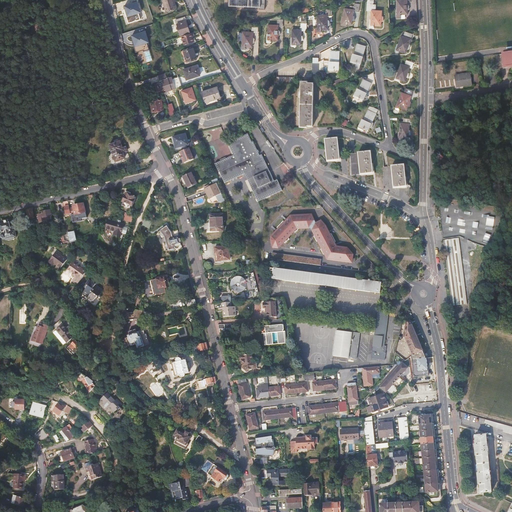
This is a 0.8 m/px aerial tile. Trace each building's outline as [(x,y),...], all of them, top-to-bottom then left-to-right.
[(172,0),(161,0),(165,13),(176,9),(174,2),(173,2),(172,0)] [(228,0),(228,5),(237,6),(237,7),(243,7),(243,6),(258,7),(258,10),(264,10),(264,0),(228,0)] [(397,15),(407,14),(407,11),(409,10),(409,9),(406,9),(406,0),(412,0),(411,0),(404,0),(397,0),(398,9),(396,9),(397,15)] [(373,3),(367,3),(367,11),(372,11),(371,20),(370,20),(370,25),(381,26),(381,22),(383,21),(380,20),(381,12),(372,11),(373,3)] [(355,20),(353,19),(354,12),(359,12),(360,5),(355,4),(353,11),(345,10),(344,18),(343,18),(342,22),(347,23),(347,24),(351,25),(352,21),(355,21),(355,20)] [(328,24),(328,17),(332,17),(332,9),(327,10),(327,16),(317,16),(318,25),(317,25),(317,30),(328,30),(328,27),(330,25),(330,24),(328,24)] [(180,34),(181,35),(190,33),(185,17),(176,20),(180,34)] [(278,34),(278,27),(283,27),(284,21),(278,20),(278,26),(269,26),(269,35),(268,34),(268,40),(279,40),(279,37),(281,36),(281,35),(278,34)] [(302,24),(302,31),(293,30),(293,39),(292,39),(292,44),(293,44),(293,45),(301,45),(301,42),(304,41),(304,39),(301,39),(302,32),(307,32),(307,24),(302,24)] [(253,26),(253,32),(244,32),(243,41),(242,41),(242,47),(253,47),(253,44),(255,43),(255,42),(252,42),(252,34),(258,34),(259,27),(253,26)] [(145,31),(132,36),(136,46),(149,42),(145,31)] [(396,50),(400,51),(400,52),(406,54),(407,51),(409,50),(410,49),(408,48),(407,48),(410,40),(411,40),(412,35),(405,32),(403,37),(401,37),(398,45),(397,45),(396,50)] [(190,34),(181,36),(182,40),(178,41),(179,45),(183,43),(183,45),(194,42),(191,33),(190,34)] [(180,34),(159,40),(160,43),(167,41),(181,36),(181,35),(180,34)] [(357,45),(354,56),(353,56),(352,61),(357,63),(361,65),(362,62),(364,63),(364,60),(362,60),(366,48),(357,45)] [(193,47),(183,50),(187,62),(197,59),(193,47)] [(331,52),(330,63),(329,63),(329,69),(334,69),(334,70),(339,70),(339,66),(341,66),(342,65),(339,65),(339,52),(331,52)] [(511,54),(502,55),(503,64),(505,64),(506,66),(511,66),(511,63),(511,62),(511,54)] [(396,77),(401,79),(400,80),(404,81),(406,78),(408,79),(409,77),(407,76),(410,68),(412,69),(414,64),(407,61),(405,66),(401,65),(398,74),(397,73),(396,77)] [(181,71),(184,81),(198,76),(194,67),(181,71)] [(167,78),(165,73),(158,76),(160,81),(159,81),(161,89),(164,88),(166,92),(176,89),(175,89),(172,79),(172,77),(167,78)] [(455,88),(459,88),(459,85),(462,85),(462,87),(471,86),(470,74),(454,76),(455,88)] [(175,89),(182,86),(179,77),(172,79),(175,89)] [(364,81),(359,91),(357,90),(355,95),(360,97),(359,98),(363,100),(365,97),(367,98),(368,96),(366,95),(371,84),(364,81)] [(314,84),(308,84),(308,83),(301,82),(300,128),(307,128),(307,126),(313,126),(314,84)] [(182,90),(186,102),(196,99),(193,87),(182,90)] [(202,91),(206,102),(215,99),(216,98),(221,97),(217,87),(202,91)] [(401,108),(400,109),(406,111),(408,108),(410,108),(410,106),(407,105),(410,97),(412,97),(413,92),(406,90),(404,95),(402,94),(399,102),(398,102),(397,106),(401,108)] [(161,100),(150,102),(153,112),(164,110),(161,100)] [(368,111),(363,122),(362,121),(360,126),(364,128),(364,129),(368,131),(369,128),(371,130),(372,127),(371,126),(376,115),(368,111)] [(398,137),(403,138),(403,139),(407,140),(407,136),(410,136),(410,134),(409,134),(409,126),(412,126),(413,121),(404,119),(403,125),(401,125),(400,133),(399,133),(398,137)] [(173,137),(176,148),(189,145),(186,134),(173,137)] [(261,156),(249,134),(229,143),(235,156),(216,164),(226,185),(246,175),(259,202),(284,192),(279,181),(275,182),(269,170),(263,156),(261,156)] [(338,138),(326,139),(327,161),(330,160),(339,160),(338,138)] [(113,158),(114,160),(116,161),(120,160),(126,158),(124,153),(128,151),(126,146),(122,147),(120,141),(110,144),(114,157),(113,158)] [(189,148),(180,151),(184,163),(194,159),(189,148)] [(371,152),(359,153),(361,174),(373,173),(371,152)] [(404,165),(392,166),(394,187),(406,186),(404,165)] [(192,172),(181,177),(185,184),(186,183),(189,187),(197,183),(192,172)] [(204,189),(209,199),(216,196),(219,202),(226,202),(217,183),(213,185),(204,189)] [(125,196),(123,201),(132,205),(136,196),(133,195),(130,193),(129,194),(126,192),(125,195),(125,196)] [(74,206),(74,207),(75,214),(76,216),(79,216),(80,214),(82,214),(82,213),(86,212),(84,204),(74,206)] [(38,215),(40,222),(52,220),(50,210),(42,212),(42,214),(38,215)] [(223,214),(210,214),(210,219),(209,220),(209,231),(224,230),(223,214)] [(273,248),(279,249),(297,230),(310,229),(315,221),(313,214),(291,215),(271,236),(271,239),(273,248)] [(493,226),(494,218),(487,217),(486,225),(493,226)] [(8,220),(0,222),(3,233),(1,234),(2,237),(3,238),(4,238),(5,239),(16,236),(14,226),(10,227),(8,220)] [(130,226),(108,220),(106,228),(115,231),(114,235),(120,237),(121,234),(128,236),(130,226)] [(320,220),(315,221),(310,229),(327,260),(352,263),(353,254),(347,247),(336,246),(326,225),(320,220)] [(180,238),(180,236),(173,237),(171,235),(170,233),(171,232),(166,226),(158,232),(163,238),(165,250),(175,248),(174,243),(175,244),(181,242),(180,238)] [(73,241),(73,245),(77,245),(78,244),(75,231),(69,232),(71,242),(73,241)] [(444,239),(446,256),(447,263),(452,306),(460,305),(458,294),(465,293),(458,237),(444,239)] [(253,244),(252,253),(254,253),(255,263),(255,266),(262,266),(263,263),(262,262),(262,259),(261,259),(261,256),(260,256),(260,253),(260,249),(258,249),(258,245),(253,244)] [(230,248),(215,248),(215,261),(230,260),(230,248)] [(59,249),(52,259),(57,261),(58,259),(61,261),(60,262),(64,265),(70,256),(59,249)] [(321,266),(322,260),(273,253),(272,259),(321,266)] [(74,281),(78,284),(87,272),(74,263),(69,270),(74,274),(73,275),(76,278),(74,281)] [(381,294),(382,283),(274,268),(273,279),(328,286),(381,294)] [(245,286),(245,284),(246,284),(247,291),(253,290),(254,296),(259,295),(254,273),(249,274),(250,278),(245,279),(245,280),(244,280),(242,279),(241,278),(239,277),(237,277),(236,277),(235,278),(233,280),(232,281),(231,282),(231,284),(231,286),(232,288),(233,289),(234,290),(236,291),(237,291),(239,291),(240,291),(242,290),(243,289),(244,287),(245,286)] [(169,287),(167,276),(154,279),(157,294),(165,292),(164,288),(169,287)] [(91,277),(86,284),(89,286),(84,294),(90,298),(90,300),(92,302),(95,301),(100,294),(101,295),(103,292),(103,288),(97,284),(98,282),(91,277)] [(511,280),(500,304),(511,306),(511,280)] [(268,317),(277,316),(275,300),(266,302),(263,303),(264,309),(267,308),(268,317)] [(223,303),(222,303),(223,308),(224,308),(225,317),(236,315),(235,307),(232,307),(232,302),(231,302),(223,303)] [(138,309),(135,309),(136,311),(126,313),(126,320),(140,318),(138,309)] [(378,312),(372,360),(377,361),(377,360),(384,361),(385,353),(383,353),(389,313),(378,312)] [(68,330),(66,328),(60,321),(53,327),(67,343),(73,338),(71,334),(68,330)] [(277,324),(277,321),(271,322),(272,325),(262,326),(263,328),(265,328),(266,343),(273,342),(272,335),(278,335),(279,344),(286,343),(285,331),(283,331),(283,330),(284,330),(283,324),(282,324),(278,325),(278,324),(277,324)] [(403,337),(399,337),(396,352),(406,361),(409,359),(412,357),(412,360),(428,358),(424,350),(423,351),(410,321),(407,322),(403,337)] [(44,339),(47,332),(49,327),(41,324),(40,327),(39,326),(38,327),(36,327),(36,329),(34,328),(28,344),(37,348),(39,343),(42,344),(44,339)] [(128,337),(125,338),(127,345),(131,344),(131,345),(136,343),(138,347),(149,343),(145,333),(144,333),(143,330),(140,331),(140,329),(136,331),(135,328),(128,331),(129,335),(127,336),(128,337)] [(360,334),(336,331),(333,357),(357,359),(360,334)] [(75,340),(69,346),(75,353),(81,348),(75,340)] [(207,349),(206,342),(197,345),(198,351),(207,349)] [(406,361),(396,352),(393,363),(393,364),(394,365),(396,364),(398,365),(379,386),(386,392),(408,368),(403,364),(406,361)] [(252,354),(240,356),(240,361),(242,361),(242,364),(245,364),(245,367),(243,368),(244,371),(246,373),(249,373),(251,370),(258,370),(258,364),(256,363),(253,363),(252,354)] [(467,356),(458,356),(458,367),(467,367),(467,356)] [(176,361),(174,361),(177,375),(179,374),(179,376),(180,375),(181,377),(184,376),(184,374),(184,373),(189,372),(188,369),(186,362),(185,358),(183,359),(183,358),(180,358),(178,357),(176,357),(176,359),(176,361)] [(429,376),(428,358),(412,360),(412,364),(413,364),(414,375),(416,377),(429,376)] [(370,368),(358,369),(358,372),(362,372),(363,373),(364,385),(364,386),(373,385),(372,384),(370,372),(371,371),(371,370),(370,370),(370,368)] [(90,390),(91,390),(100,380),(96,377),(95,378),(93,381),(89,378),(85,376),(83,377),(84,379),(82,380),(89,391),(90,390)] [(334,380),(323,381),(324,389),(334,388),(336,388),(335,380),(334,379),(334,380)] [(324,389),(323,381),(312,382),(313,391),(314,390),(324,389)] [(246,382),(245,383),(239,384),(238,384),(242,397),(241,399),(250,396),(249,396),(246,382)] [(296,385),(297,393),(306,392),(308,392),(308,391),(307,383),(306,383),(296,385)] [(357,399),(354,383),(347,384),(349,401),(358,401),(357,399)] [(286,394),(297,393),(296,385),(286,386),(284,385),(285,395),(286,394)] [(278,387),(268,388),(269,396),(279,395),(280,395),(280,386),(278,387)] [(269,396),(268,388),(258,389),(257,388),(258,397),(259,397),(269,396)] [(101,398),(104,402),(112,395),(108,392),(101,398)] [(104,402),(103,403),(108,408),(109,406),(115,412),(118,408),(119,410),(122,407),(120,406),(123,403),(113,394),(112,395),(104,402)] [(367,398),(371,412),(386,408),(383,394),(367,398)] [(16,410),(25,410),(25,400),(16,400),(16,402),(14,402),(14,404),(14,408),(16,408),(16,410)] [(323,405),(324,413),(342,411),(343,411),(342,402),(341,403),(323,405)] [(31,413),(43,417),(46,406),(34,403),(31,413)] [(59,405),(54,412),(60,415),(65,407),(62,406),(61,407),(59,405)] [(305,407),(306,416),(324,413),(323,405),(305,407)] [(264,412),(263,411),(264,420),(265,420),(291,417),(293,417),(292,408),(291,409),(264,412)] [(249,429),(250,430),(259,427),(258,427),(255,414),(255,413),(255,412),(246,415),(246,416),(247,416),(250,428),(249,429)] [(419,417),(420,425),(434,423),(433,415),(419,417)] [(372,445),(369,416),(363,418),(366,445),(372,445)] [(410,441),(407,417),(399,418),(401,442),(410,441)] [(511,427),(505,426),(486,420),(485,423),(498,428),(504,430),(504,432),(511,433),(511,427)] [(390,423),(376,424),(378,438),(392,437),(390,423)] [(434,423),(420,425),(420,432),(435,430),(434,423)] [(69,424),(63,429),(67,435),(69,439),(73,436),(73,435),(75,433),(73,430),(70,431),(70,430),(72,428),(69,424)] [(358,429),(341,429),(341,439),(359,438),(358,429)] [(435,430),(420,432),(421,438),(435,437),(435,430)] [(181,432),(177,440),(186,445),(190,437),(181,432)] [(317,443),(317,438),(311,438),(311,435),(306,435),(306,437),(295,437),(296,441),(290,441),(291,453),(296,452),(296,450),(308,449),(309,450),(314,449),(314,443),(317,443)] [(485,493),(492,492),(488,450),(487,435),(479,435),(474,436),(480,493),(485,493)] [(271,436),(256,438),(256,439),(254,439),(255,441),(254,442),(254,444),(254,446),(256,447),(256,448),(255,449),(257,456),(274,456),(274,450),(275,449),(275,448),(275,447),(274,446),(273,446),(272,439),(271,436)] [(92,447),(92,448),(94,447),(91,439),(82,443),(83,446),(82,446),(85,453),(86,453),(87,455),(91,453),(88,447),(90,446),(91,447),(92,447)] [(436,443),(421,444),(422,451),(436,450),(436,443)] [(72,448),(62,452),(65,461),(74,457),(72,448)] [(436,450),(422,451),(423,458),(437,457),(436,450)] [(406,451),(388,453),(389,460),(393,460),(393,463),(397,462),(397,463),(403,463),(403,462),(407,461),(406,451)] [(367,455),(368,462),(368,466),(371,466),(371,468),(375,468),(374,465),(378,465),(377,454),(373,454),(367,455)] [(437,457),(423,458),(423,465),(437,463),(437,457)] [(214,464),(209,460),(202,468),(208,472),(214,464)] [(89,472),(91,479),(102,476),(98,463),(84,467),(86,472),(89,472)] [(228,474),(214,464),(208,472),(220,482),(223,477),(224,478),(225,477),(226,478),(228,475),(227,474),(228,474)] [(265,470),(265,478),(271,478),(272,485),(285,485),(285,480),(279,481),(279,476),(289,476),(290,479),(295,479),(295,469),(265,470)] [(23,478),(25,479),(25,475),(14,473),(12,488),(22,489),(23,482),(23,478)] [(64,475),(52,476),(53,490),(65,489),(64,475)] [(189,477),(184,478),(184,480),(178,481),(179,483),(171,484),(174,499),(184,497),(184,499),(189,498),(188,488),(185,488),(185,486),(191,486),(189,477)] [(305,483),(306,495),(320,494),(319,482),(305,483)] [(439,483),(425,484),(426,492),(440,491),(439,483)] [(261,507),(261,511),(276,511),(276,500),(276,499),(277,499),(278,498),(280,498),(287,497),(287,494),(300,494),(300,496),(302,496),(302,488),(279,490),(280,494),(277,494),(275,495),(273,498),(272,500),(272,506),(267,507),(261,507)] [(194,492),(196,499),(203,497),(201,490),(194,492)] [(13,495),(11,504),(24,507),(26,499),(13,495)] [(288,508),(303,508),(302,498),(289,499),(289,500),(287,500),(288,508)] [(323,503),(323,511),(332,511),(332,502),(323,503)] [(332,502),(332,511),(341,511),(341,502),(332,502)] [(410,511),(410,502),(402,502),(402,511),(410,511)] [(418,511),(418,502),(410,502),(410,511),(418,511)] [(388,511),(388,503),(379,503),(379,511),(388,511)]
